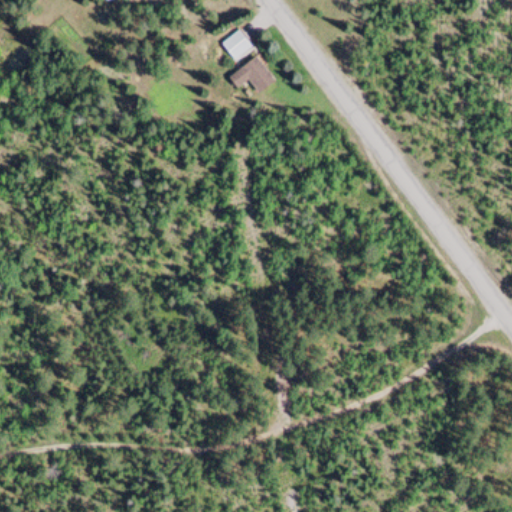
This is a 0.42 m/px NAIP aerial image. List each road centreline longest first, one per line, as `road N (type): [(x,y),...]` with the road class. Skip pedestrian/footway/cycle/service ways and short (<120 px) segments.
road 1 (track): [(501,317),(334,417),(235,436),(152,429),(0,461)]
road 2 (residential): [(511,331),(269,0)]
